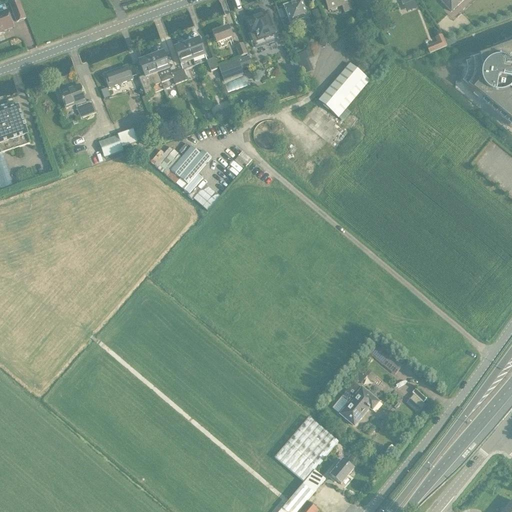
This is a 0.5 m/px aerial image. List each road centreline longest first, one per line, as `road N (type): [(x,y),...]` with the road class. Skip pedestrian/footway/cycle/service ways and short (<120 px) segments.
road 1 (unclassified): [(371,511),(511,330)]
road 2 (tertiary): [(0,71),(193,0)]
road 3 (primary): [(511,354),(430,470)]
